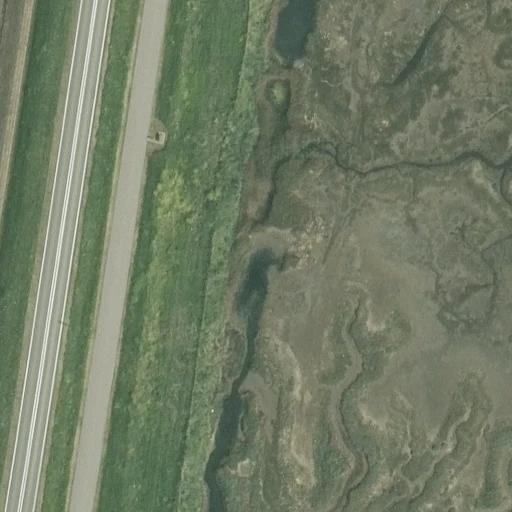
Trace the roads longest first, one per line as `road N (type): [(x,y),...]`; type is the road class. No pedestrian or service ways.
road 1 (trunk): [(18,511),(96,0)]
road 2 (unclassified): [(83,511),(157,0)]
